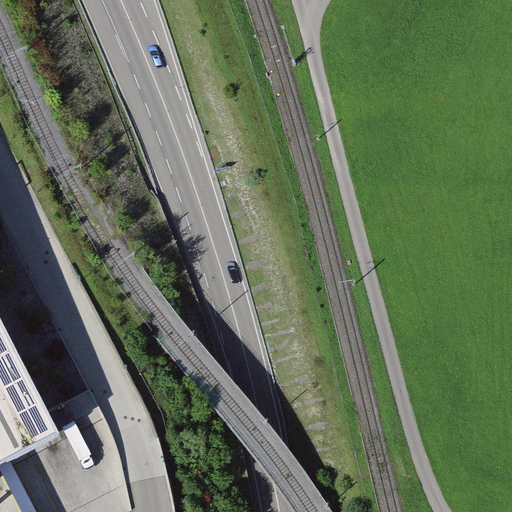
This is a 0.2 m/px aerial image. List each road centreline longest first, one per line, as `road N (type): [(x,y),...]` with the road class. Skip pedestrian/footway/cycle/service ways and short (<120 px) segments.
road 1 (trunk): [(120,0),(215,250),(280,511)]
road 2 (unclassified): [(298,0),(404,409),(444,511)]
